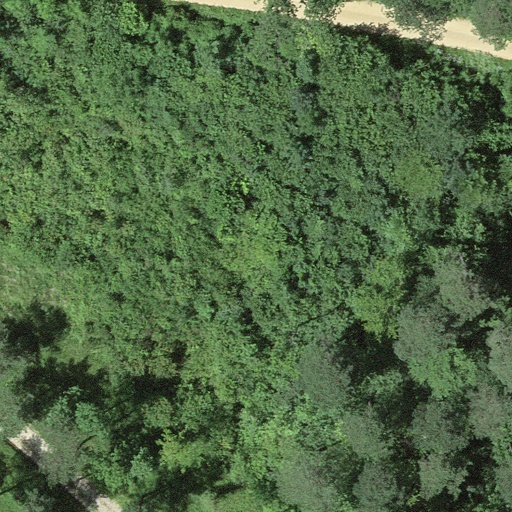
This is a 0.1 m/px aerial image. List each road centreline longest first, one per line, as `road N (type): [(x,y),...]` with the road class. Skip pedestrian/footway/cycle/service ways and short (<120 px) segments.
road 1 (track): [(511,50),(259,0)]
road 2 (track): [(0,419),(99,511)]
